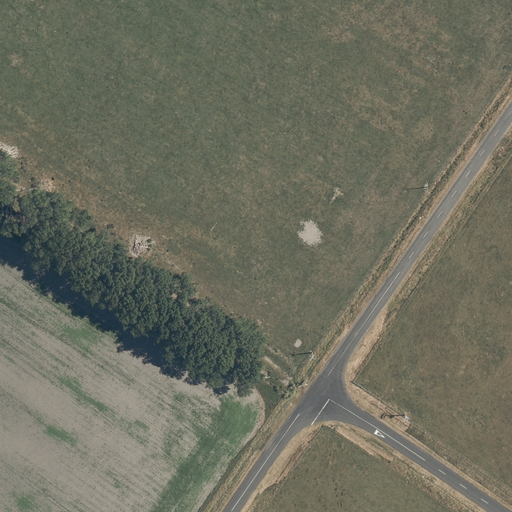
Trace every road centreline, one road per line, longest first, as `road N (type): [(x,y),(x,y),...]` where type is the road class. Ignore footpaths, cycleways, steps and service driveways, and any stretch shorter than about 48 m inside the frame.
road 1 (unclassified): [(316,388),(511,106)]
road 2 (tertiary): [(316,388),(500,511)]
road 3 (tertiary): [(231,511),(316,388)]
